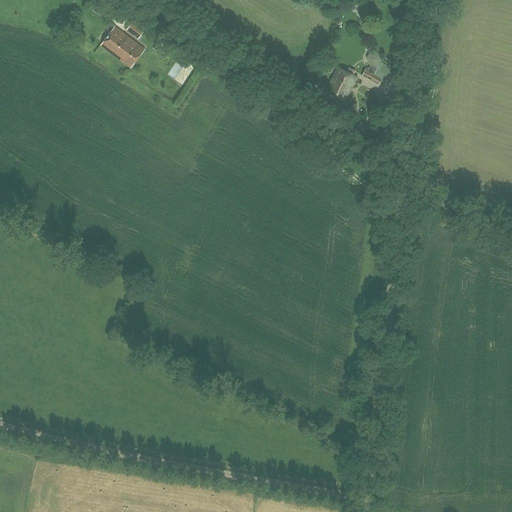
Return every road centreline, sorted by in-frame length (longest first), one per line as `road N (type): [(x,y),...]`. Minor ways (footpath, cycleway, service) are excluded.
road 1 (tertiary): [(366,511),(405,188)]
road 2 (tertiary): [(405,188),(435,0)]
